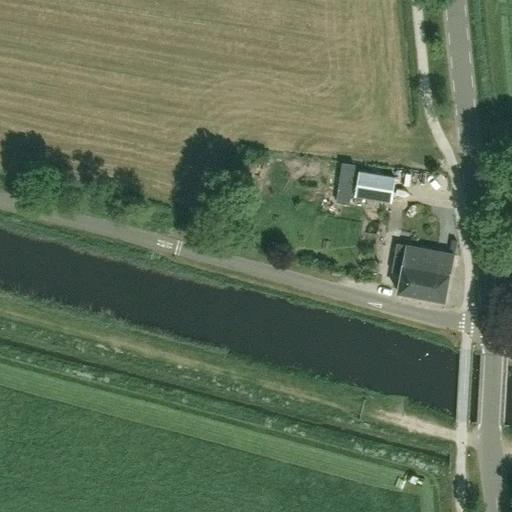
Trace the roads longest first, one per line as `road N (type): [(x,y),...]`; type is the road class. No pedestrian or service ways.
road 1 (unclassified): [(491,333),(0,199)]
road 2 (track): [(463,435),(0,310)]
road 3 (tertiary): [(491,333),(458,0)]
road 4 (tertiary): [(498,511),(491,333)]
